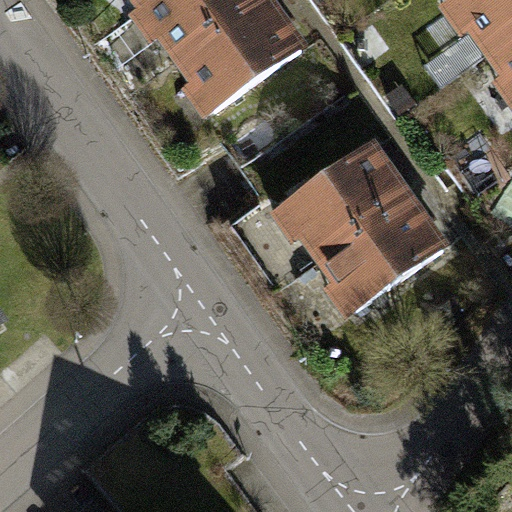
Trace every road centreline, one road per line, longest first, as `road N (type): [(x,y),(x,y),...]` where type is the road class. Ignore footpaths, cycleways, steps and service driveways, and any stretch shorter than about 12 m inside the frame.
road 1 (tertiary): [(206,302),(0,7)]
road 2 (residential): [(206,302),(0,475)]
road 3 (tertiary): [(353,511),(206,302)]
road 4 (residential): [(511,344),(436,453),(378,511)]
